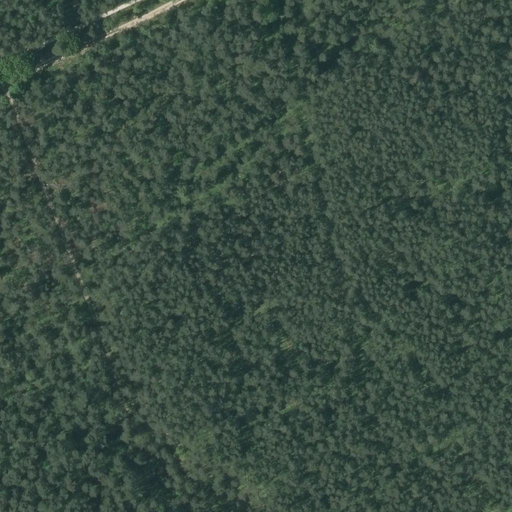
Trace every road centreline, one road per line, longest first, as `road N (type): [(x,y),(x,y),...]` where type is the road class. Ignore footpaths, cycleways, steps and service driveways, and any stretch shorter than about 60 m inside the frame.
road 1 (track): [(197,511),(145,467),(6,80)]
road 2 (track): [(0,83),(176,0)]
